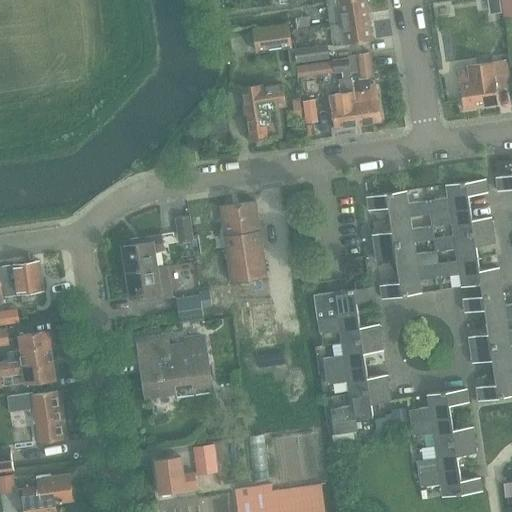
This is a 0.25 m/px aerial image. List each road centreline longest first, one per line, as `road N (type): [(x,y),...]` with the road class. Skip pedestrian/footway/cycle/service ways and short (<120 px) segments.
road 1 (residential): [(78,236),(108,207),(162,184),(427,142)]
road 2 (residential): [(118,511),(78,236)]
road 3 (residential): [(454,300),(465,374),(398,383),(387,310)]
road 4 (residential): [(427,142),(405,0)]
